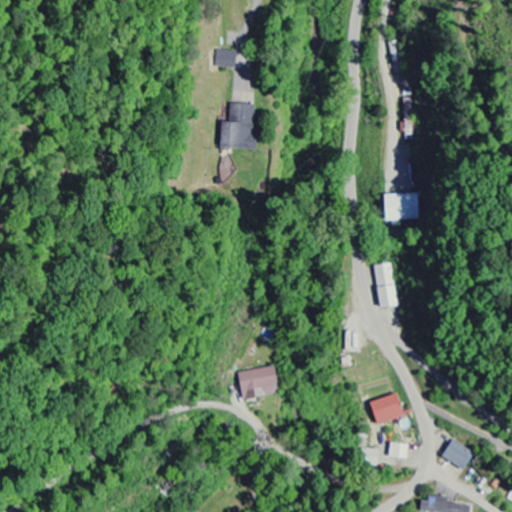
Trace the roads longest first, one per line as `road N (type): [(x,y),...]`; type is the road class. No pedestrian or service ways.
road 1 (residential): [(365,511),(423,474),(430,442),(360,273),(352,181),(362,0)]
road 2 (residential): [(405,485),(338,483),(290,457),(240,413),(209,406),(130,428),(10,511)]
road 3 (residential): [(374,318),(511,425)]
